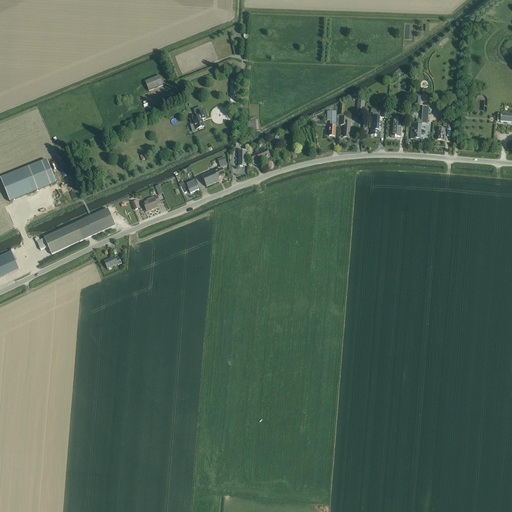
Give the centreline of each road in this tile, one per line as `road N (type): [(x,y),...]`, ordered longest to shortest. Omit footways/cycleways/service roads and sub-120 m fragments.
road 1 (unclassified): [(0,292),(127,231),(301,164),(374,154),(511,163)]
road 2 (track): [(484,8),(467,25),(455,158)]
